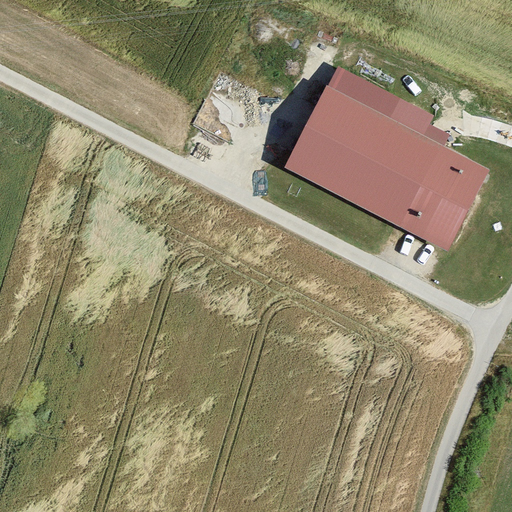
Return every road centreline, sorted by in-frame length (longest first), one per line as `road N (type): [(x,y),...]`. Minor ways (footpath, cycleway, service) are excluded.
road 1 (unclassified): [(496,328),(0,72)]
road 2 (unclassified): [(428,511),(496,328)]
